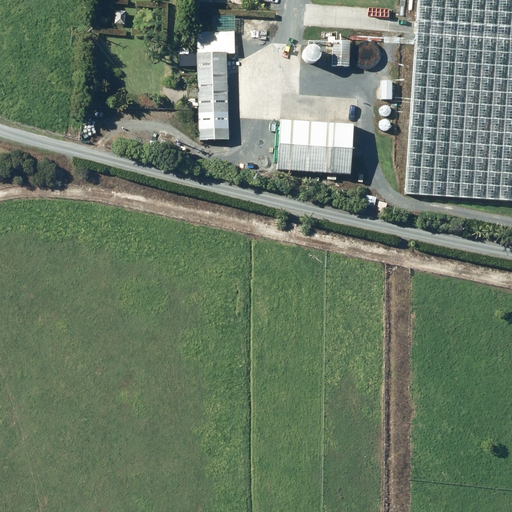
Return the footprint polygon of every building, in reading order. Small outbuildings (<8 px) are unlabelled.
[(511,0),(412,0),(400,194),(511,201),(511,0)] [(126,12),(115,12),(115,24),(125,25),(126,12)] [(239,20),(237,33),(264,36),(265,23),(239,20)] [(200,93),(190,94),(190,109),(201,108),(202,140),(231,139),(229,53),(236,52),(236,31),(198,32),(200,93)] [(327,40),(326,66),(342,66),(343,41),(327,40)] [(360,69),(362,70),(365,71),(367,71),(370,71),(372,70),(375,69),(377,67),(378,65),(380,63),(381,61),(381,59),(382,56),(381,54),(380,51),(379,49),(378,47),(376,45),(374,44),(372,43),(369,42),(367,42),(364,42),(362,43),(359,44),(357,46),(356,48),(354,50),(353,52),(353,54),(352,57),(353,59),(353,62),(355,64),(356,66),(358,68),(360,69)] [(307,64),(309,65),(311,65),(312,65),(314,65),(315,64),(317,64),(318,62),(319,61),(320,60),(320,58),(320,57),(320,55),(320,54),(319,52),(319,51),(317,49),(316,48),(315,48),(313,47),(312,47),(310,47),(309,47),(307,48),(306,48),(304,49),(303,51),(303,52),(302,54),(302,55),(302,57),(302,58),(303,60),(303,61),(304,63),(306,64),(307,64)] [(377,81),(377,99),(388,99),(388,82),(377,81)] [(360,100),(345,99),(344,123),(359,124),(360,100)] [(269,106),(268,117),(317,121),(318,110),(269,106)] [(391,133),(392,107),(379,106),(378,133),(391,133)] [(274,121),(271,170),(342,175),(345,125),(274,121)] [(372,197),(362,196),(361,203),(371,204),(372,197)]
